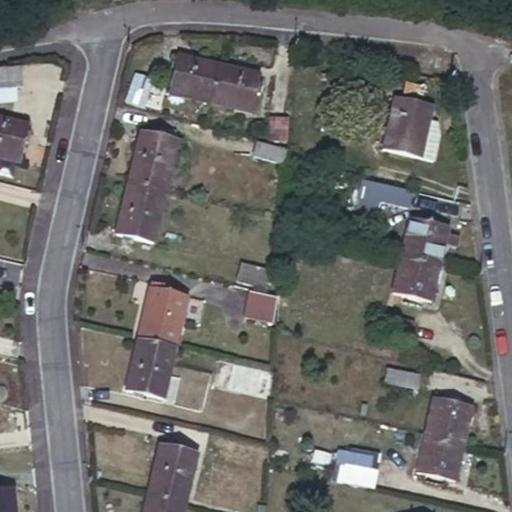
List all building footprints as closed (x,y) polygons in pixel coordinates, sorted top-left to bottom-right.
[(168,93),(211,103),(218,68),(176,59),(168,93)] [(19,68),(0,70),(0,85),(21,82),(19,68)] [(218,68),(211,103),(251,112),(258,78),(218,68)] [(148,81),(136,78),(128,106),(141,109),(148,81)] [(432,110),(397,101),(385,151),(432,163),(439,136),(432,126),(428,125),(432,110)] [(269,116),(267,140),(285,141),(286,118),(269,116)] [(0,118),(0,159),(20,165),(29,125),(0,118)] [(142,131),(129,183),(167,192),(180,141),(142,131)] [(284,151),(256,143),(253,158),(280,165),(284,151)] [(167,192),(129,183),(116,234),(155,244),(167,192)] [(411,196),(382,190),(379,205),(408,212),(411,196)] [(411,221),(403,257),(440,266),(445,246),(453,249),(455,241),(446,238),(448,230),(411,221)] [(440,266),(403,257),(395,292),(432,301),(440,266)] [(240,260),(236,278),(263,284),(267,266),(240,260)] [(150,287),(138,339),(176,347),(187,297),(150,287)] [(243,315),(271,319),(275,292),(246,288),(243,315)] [(387,311),(384,323),(413,331),(417,319),(387,311)] [(176,347),(138,339),(126,392),(163,402),(176,347)] [(431,399),(423,435),(463,444),(471,409),(431,399)] [(463,444),(423,435),(414,473),(454,483),(463,444)] [(159,445),(147,496),(186,505),(198,454),(159,445)] [(350,466),(335,463),(331,480),(371,489),(374,472),(369,470),(371,460),(353,456),(350,466)] [(0,489),(0,511),(15,511),(13,489),(0,489)] [(184,511),(186,505),(147,496),(142,511),(184,511)]
